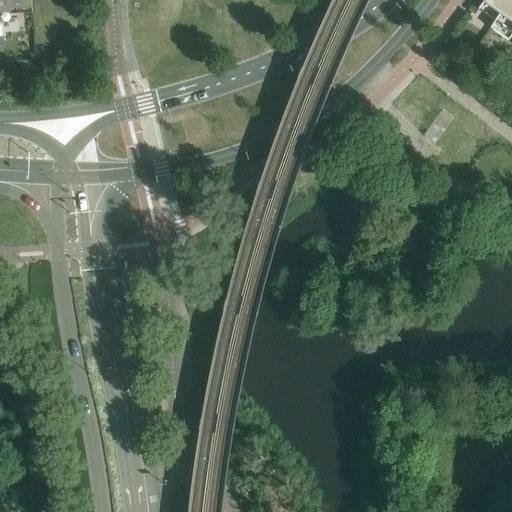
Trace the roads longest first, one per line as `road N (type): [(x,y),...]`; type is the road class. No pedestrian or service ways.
road 1 (tertiary): [(86,181),(214,160),(323,119),(373,79),(438,0)]
road 2 (tertiary): [(399,0),(366,28),(255,77),(130,113),(63,116)]
road 3 (tertiary): [(136,511),(86,181)]
road 4 (tertiary): [(55,182),(101,511)]
